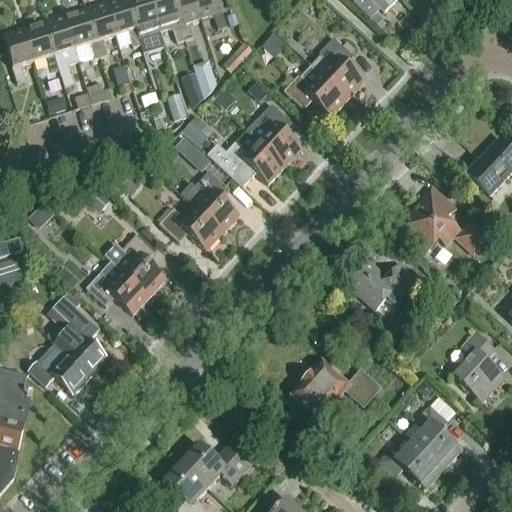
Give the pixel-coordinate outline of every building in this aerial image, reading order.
[(126,0),(106,6),(117,39),(121,51),(133,47),(134,51),(142,49),(131,8),(128,0),(126,0)] [(173,0),(156,0),(151,2),(161,35),(173,31),(178,47),(187,44),(173,0)] [(190,26),(203,22),(195,0),(173,0),(187,44),(195,41),(190,26)] [(218,0),(195,0),(203,22),(214,18),(219,33),(228,31),(218,0)] [(364,0),(382,16),(388,10),(396,1),(395,0),(364,0)] [(166,51),(161,35),(151,2),(131,8),(142,49),(145,57),(166,51)] [(106,6),(86,13),(101,61),(110,59),(105,43),(117,39),(106,6)] [(86,13),(65,19),(80,65),(81,68),(83,67),(78,52),(88,49),(93,64),(101,61),(86,13)] [(375,18),(370,23),(380,33),(386,28),(375,18)] [(69,77),(67,69),(80,65),(65,19),(44,26),(60,75),(61,79),(69,77)] [(44,26),(24,32),(34,66),(47,62),(52,77),(60,75),(44,26)] [(22,69),(34,66),(24,32),(2,39),(18,88),(27,85),(22,69)] [(324,59),(313,71),(349,104),(365,87),(346,68),(353,60),(352,59),(342,50),(334,43),(321,57),(324,59)] [(346,46),(342,50),(352,59),(356,55),(346,46)] [(237,57),(224,70),(233,79),(246,66),(237,57)] [(191,70),(184,72),(186,79),(193,76),(191,70)] [(132,87),(127,71),(116,74),(121,91),(132,87)] [(331,123),(349,104),(313,71),(302,82),(300,80),(285,95),(304,112),(312,104),(331,123)] [(212,76),(196,81),(203,104),(217,90),(212,76)] [(195,84),(184,88),(191,107),(202,103),(195,84)] [(220,96),(214,103),(225,113),(231,106),(220,96)] [(90,98),(76,102),(79,112),(93,108),(90,98)] [(161,110),(157,98),(150,100),(153,112),(161,110)] [(67,117),(62,99),(46,104),(52,122),(67,117)] [(191,123),(183,100),(170,104),(178,128),(191,123)] [(247,135),(286,171),(303,153),(284,135),(292,127),(272,109),(247,135)] [(199,152),(207,144),(198,137),(205,130),(195,121),(182,136),(199,152)] [(270,189),(286,171),(247,135),(227,157),(218,149),(208,160),(244,193),(257,178),(270,189)] [(511,153),(499,141),(466,175),(490,198),(511,174),(511,153)] [(183,142),(174,152),(181,158),(190,149),(183,142)] [(198,213),(224,237),(241,219),(222,201),(229,193),(210,174),(195,190),(208,202),(198,213)] [(128,181),(120,190),(131,200),(139,190),(128,181)] [(433,190),(398,229),(425,255),(438,241),(446,248),(459,234),(445,221),(455,210),(433,190)] [(115,204),(101,192),(90,204),(104,216),(115,204)] [(207,255),(224,237),(198,213),(187,224),(174,212),(160,228),(180,246),(188,238),(207,255)] [(472,221),(453,241),(473,260),(492,240),(472,221)] [(511,221),(503,231),(511,239),(511,221)] [(144,232),(139,237),(153,250),(158,245),(144,232)] [(111,265),(150,301),(168,282),(149,265),(157,257),(136,238),(123,252),(117,247),(105,260),(111,265)] [(0,290),(17,285),(20,274),(17,263),(0,267),(0,290)] [(419,300),(411,292),(418,284),(400,267),(387,281),(367,263),(345,286),(375,313),(384,302),(393,311),(406,297),(422,311),(425,307),(441,322),(458,304),(435,283),(419,300)] [(134,318),(150,301),(111,265),(86,291),(107,310),(116,301),(134,318)] [(82,286),(72,278),(64,288),(74,296),(82,286)] [(107,361),(89,344),(100,332),(64,299),(46,317),(58,329),(48,340),(54,346),(66,358),(90,379),(107,361)] [(461,351),(470,359),(452,379),(481,406),(505,380),(486,363),(495,353),(475,335),(461,351)] [(54,346),(28,374),(46,391),(55,381),(73,398),(90,379),(66,358),(54,346)] [(321,363),(291,398),(319,423),(346,394),(363,409),(379,391),(360,374),(349,387),(321,363)] [(0,497),(11,485),(30,406),(21,403),(26,380),(0,373),(0,497)] [(425,387),(418,394),(424,399),(427,399),(432,394),(425,387)] [(430,409),(404,438),(412,445),(442,474),(460,454),(439,434),(447,425),(430,409)] [(442,474),(412,445),(404,438),(378,465),(395,480),(403,472),(425,492),(442,474)] [(178,464),(206,491),(219,477),(231,489),(250,469),(232,452),(222,462),(226,465),(222,469),(196,445),(178,464)] [(202,511),(194,504),(206,491),(178,464),(159,484),(181,504),(174,511),(202,511)] [(296,511),(284,501),(273,511),(296,511)]
